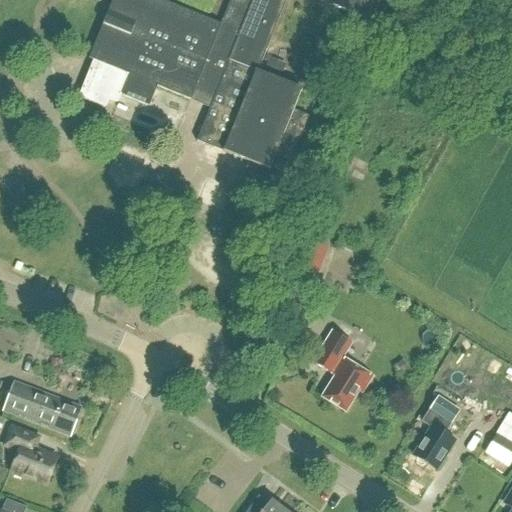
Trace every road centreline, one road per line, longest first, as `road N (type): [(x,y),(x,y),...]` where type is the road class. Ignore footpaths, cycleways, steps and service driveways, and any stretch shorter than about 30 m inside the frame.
road 1 (tertiary): [(397,511),(154,360)]
road 2 (unclassified): [(79,511),(154,360)]
road 3 (tertiary): [(154,360),(0,292)]
